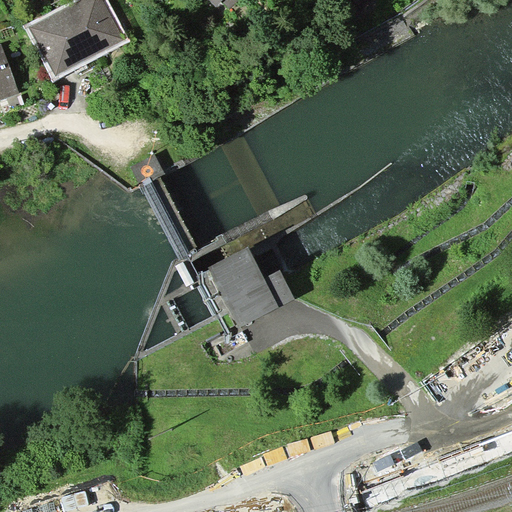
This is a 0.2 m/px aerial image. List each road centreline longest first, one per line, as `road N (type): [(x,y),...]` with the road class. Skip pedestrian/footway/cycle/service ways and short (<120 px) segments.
road 1 (track): [(204,511),(328,491),(440,444)]
road 2 (residential): [(135,142),(93,123),(65,122),(0,144)]
